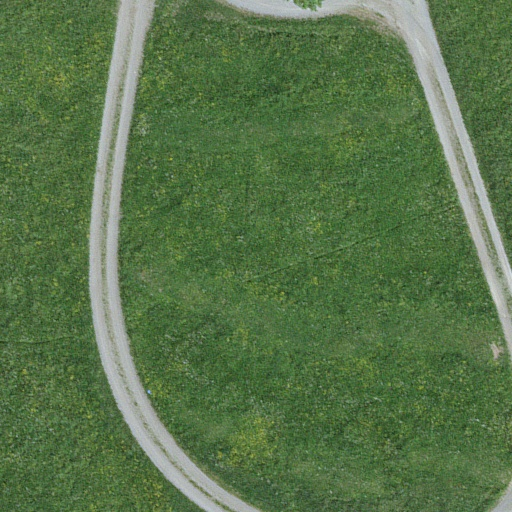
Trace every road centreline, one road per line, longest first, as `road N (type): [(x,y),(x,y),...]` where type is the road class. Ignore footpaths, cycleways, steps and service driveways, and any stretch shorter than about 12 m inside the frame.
road 1 (track): [(137,0),(108,196),(107,309),(135,409),(209,494),(242,511)]
road 2 (track): [(511,323),(419,0)]
